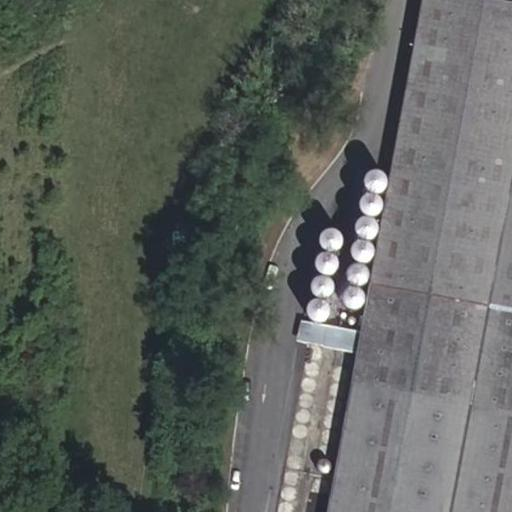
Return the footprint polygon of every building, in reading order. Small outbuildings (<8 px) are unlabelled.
[(511,511),(511,4),(490,0),(421,0),(360,332),(318,325),(313,324),(301,321),(297,342),(357,353),(327,511),(511,511)] [(385,178),(383,176),(380,174),(378,173),(375,173),(372,174),(369,175),(367,177),(365,179),(364,182),(364,185),(365,188),(366,190),(368,192),(370,194),(373,195),(376,195),(379,195),(381,193),(384,192),(385,189),(386,186),(386,184),(386,181),(385,178)] [(380,201),(378,199),(376,197),(373,196),(370,196),(367,197),(365,198),(363,200),(361,202),(360,205),(360,208),(360,211),(361,213),(363,216),(366,217),(368,218),(371,218),(374,218),(377,217),(379,215),(381,212),(382,210),(382,207),(382,204),(380,201)] [(376,225),(374,222),(372,221),(369,220),(366,219),(363,220),(360,221),(358,223),(357,225),(356,228),(355,231),(356,234),(357,237),(359,239),(361,241),(364,242),(367,242),(370,241),(373,240),(375,238),(377,236),(378,233),(378,230),(377,227),(376,225)] [(341,237),(339,234),(336,233),(333,232),(330,231),(327,232),(324,233),(322,236),(321,238),(320,241),(320,244),(321,247),(322,250),(324,252),(327,253),(330,254),(333,254),(336,253),(339,251),(341,248),(342,246),(342,243),(342,240),(341,237)] [(372,248),(370,246),(367,244),(365,243),(362,243),(359,243),(356,245),(354,246),(352,249),(351,252),(351,255),(351,257),(353,260),(355,262),(357,264),(360,265),(363,265),(366,265),(368,264),(371,262),(372,259),(373,256),(373,253),(373,251),(372,248)] [(336,260),(334,258),(332,256),(329,255),(326,255),(323,255),(320,256),(318,258),(317,261),(316,264),(315,267),(316,269),(317,272),(319,274),(321,276),(324,277),(327,277),(330,277),(333,276),(335,274),(337,271),(338,268),(338,265),(338,262),(336,260)] [(367,271),(365,269),(363,267),(360,266),(357,266),(354,267),(352,268),(349,270),(348,272),(347,275),(346,278),(347,281),(348,284),(350,286),(353,288),(355,289),(358,289),(361,288),(364,287),(366,285),(368,283),(369,280),(369,277),(369,274),(367,271)] [(332,283),(330,281),(327,279),(325,278),(322,278),(319,279),(316,280),(314,282),(312,284),(311,287),(311,290),(311,293),(313,295),(315,298),(317,299),(320,300),(323,301),(326,300),(328,299),(331,297),(332,295),(333,292),(333,289),(333,286),(332,283)] [(363,295),(361,292),(359,291),(356,290),(353,289),(350,290),(348,291),(345,293),(344,295),(343,298),(342,301),(343,304),(344,307),(346,309),(348,311),(351,312),(354,312),(357,311),(360,310),(362,308),(364,306),(365,303),(365,300),(364,297),(363,295)] [(327,307),(325,304),(323,303),(320,302),(317,302),(314,302),(312,303),(310,305),(308,308),(307,310),(307,313),(307,316),(309,319),(311,321),(313,323),(316,324),(319,324),(322,323),(324,322),(326,320),(328,318),(329,315),(329,312),(329,309),(327,307)] [(320,351),(319,349),(317,349),(315,348),(314,348),(312,348),(310,349),(309,350),(308,351),(307,353),(307,355),(307,356),(307,358),(308,360),(309,361),(311,362),(313,362),(314,363),(316,362),(318,362),(319,360),(320,359),(321,357),(321,356),(321,354),(321,352),(320,351)] [(317,366),(316,365),(314,364),(313,364),(311,363),(309,364),(307,364),(306,366),(305,367),(304,369),(304,370),(304,372),(304,374),(305,375),(307,377),(308,377),(310,378),(311,378),(313,378),(315,377),(316,376),(317,375),(318,373),(319,371),(318,370),(318,368),(317,366)] [(346,371),(344,370),(343,369),(341,368),(339,368),(337,368),(336,369),(334,370),(333,372),(333,373),(332,375),(332,377),(333,378),(334,380),(335,381),(337,382),(338,383),(340,383),(342,382),(343,382),(345,381),(346,379),(347,378),(347,376),(347,374),(346,372),(346,371)] [(314,381),(313,380),(311,379),(310,379),(308,379),(306,379),(305,380),(303,381),(302,382),(301,384),(301,385),(301,387),(302,389),(303,390),(304,392),(305,392),(307,393),(309,393),(311,393),(312,392),(314,391),(315,390),(315,388),(316,386),(316,385),(315,383),(314,381)] [(343,386),(342,385),(340,384),(338,384),(337,384),(335,384),(333,385),(332,386),(331,387),(330,389),(330,390),(330,392),(330,394),(331,395),(333,397),(334,397),(336,398),(338,398),(339,398),(341,397),(342,396),(343,395),(344,393),(344,391),(344,390),(344,388),(343,386)] [(312,397),(310,395),(309,394),(307,394),(305,394),(304,394),(302,395),(300,396),(299,397),(299,399),(298,400),(298,402),(299,404),(300,406),(301,407),(302,408),(304,408),(306,409),(308,408),(309,408),(311,406),(312,405),(313,403),(313,402),(313,400),(313,398),(312,397)] [(340,402),(339,400),(337,399),(335,399),(334,399),(332,399),(330,400),(329,401),(327,402),(327,404),(326,406),(327,407),(327,409),(328,411),(329,412),(331,413),(333,414),(334,414),(336,413),(338,413),(339,411),(340,410),(341,408),(342,407),(341,405),(341,403),(340,402)] [(309,412),(307,411),(306,410),(304,409),(303,409),(301,410),(299,410),(298,411),(297,413),(296,414),(296,416),(296,418),(296,419),(297,421),(298,422),(300,423),(301,424),(303,424),(305,424),(307,423),(308,422),(309,420),(310,419),(310,417),(310,415),(310,414),(309,412)] [(337,417),(336,416),(334,415),(333,414),(331,414),(329,414),(328,415),(326,416),(325,418),(324,419),(324,421),(324,423),(325,424),(326,426),(327,427),(328,428),(330,429),(332,429),(334,428),(335,428),(337,427),(338,425),(338,424),(339,422),(339,420),(338,418),(337,417)] [(306,428),(304,427),(303,426),(301,425),(299,425),(298,425),(296,426),(295,427),(293,429),(293,430),(292,432),(292,434),(293,436),(294,437),(295,438),(297,439),(298,440),(300,440),(302,440),(304,439),(305,438),(306,436),(307,435),(307,433),(307,431),(306,429),(306,428)] [(334,432),(333,431),(332,430),(330,429),(328,429),(326,430),(325,430),(323,431),(322,433),(321,434),(321,436),(321,438),(322,440),(322,441),(324,443),(325,444),(327,444),(329,444),(331,444),(332,443),(334,442),(335,441),(336,439),(336,437),(336,436),(335,434),(334,432)] [(332,448),(330,447),(329,446),(327,445),(325,445),(323,445),(322,446),(320,447),(319,449),(318,450),(318,452),(318,454),(319,456),(320,457),(321,459),(322,460),(324,460),(326,460),(328,460),(329,459),(331,458),(332,457),(333,455),(333,453),(333,451),(333,450),(332,448)] [(300,459),(299,458),(298,457),(296,456),(294,456),(292,456),(291,457),(289,458),(288,460),(287,461),(287,463),(287,465),(288,466),(289,468),(290,469),(291,470),(293,471),(295,471),(297,470),(298,470),(300,469),(301,467),(301,466),(302,464),(302,462),(301,460),(300,459)] [(329,464),(327,463),(326,462),(324,461),(322,461),(320,461),(319,462),(317,463),(316,465),(316,466),(315,468),(315,470),(316,472),(317,473),(318,474),(320,475),(321,476),(323,476),(325,476),(327,475),(328,474),(329,472),(330,471),(330,469),(330,467),(330,465),(329,464)] [(298,475),(296,473),(295,472),(293,472),(291,472),(290,472),(288,473),(287,474),(285,475),(285,477),(284,478),(284,480),(285,482),(286,483),(287,485),(288,486),(290,486),(292,486),(294,486),(295,485),(297,484),(298,483),(299,481),(299,480),(299,478),(298,476),(298,475)] [(326,480),(325,479),(323,478),(321,478),(319,477),(318,478),(316,478),(314,480),(313,481),(313,483),(312,484),(312,486),(313,488),(314,490),(315,491),(317,492),(318,492),(320,492),(322,492),(324,491),(325,490),(326,489),(327,487),(327,485),(327,484),(327,482),(326,480)] [(294,490),(293,488),(292,488),(290,487),(288,487),(286,487),(285,488),(283,489),(282,490),(282,492),(281,494),(281,496),(282,497),(283,499),(284,500),(286,501),(287,502),(289,502),(291,501),(292,501),(294,500),(295,498),(296,497),(296,495),(296,493),(295,491),(294,490)] [(324,497),(322,496),(320,494),(318,494),(316,494),(314,494),(312,495),(310,496),(308,498),(307,500),(307,502),(307,504),(308,507),(309,509),(311,510),(312,511),(315,511),(317,511),(319,511),(321,511),(323,509),(324,508),(325,506),(326,503),(325,501),(325,499),(324,497)] [(292,505),(290,504),(289,503),(287,502),(285,502),(284,503),(282,503),(281,504),(280,506),(279,507),(279,509),(279,511),(292,511),(293,511),(293,510),(293,508),(292,507),(292,505)]
